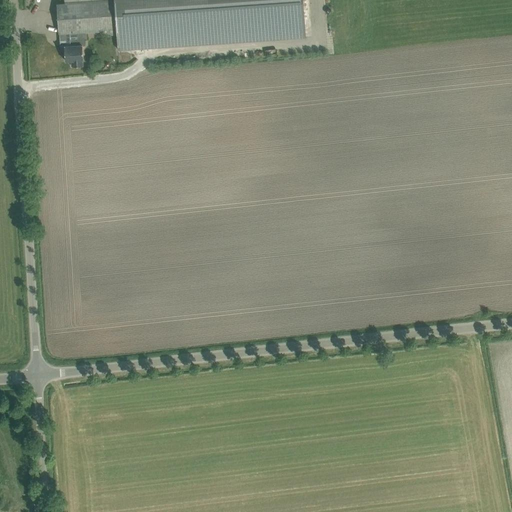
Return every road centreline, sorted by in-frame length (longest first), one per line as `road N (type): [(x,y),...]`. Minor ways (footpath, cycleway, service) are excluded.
road 1 (unclassified): [(36,375),(511,323)]
road 2 (unclassified): [(36,375),(12,0)]
road 3 (unclassified): [(45,511),(36,375)]
